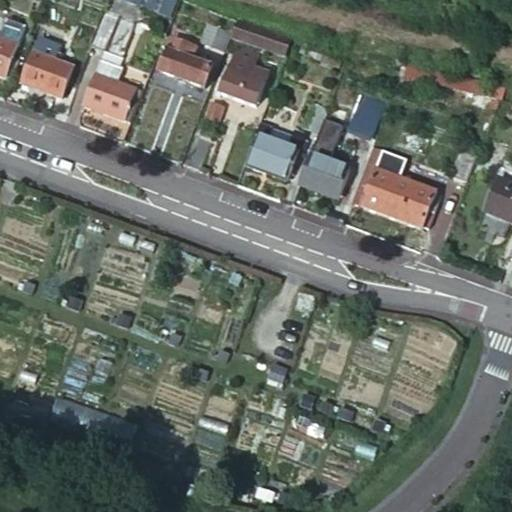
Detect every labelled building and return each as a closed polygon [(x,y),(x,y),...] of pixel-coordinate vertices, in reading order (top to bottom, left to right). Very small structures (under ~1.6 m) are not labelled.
[(170,18),(177,0),(127,0),(127,1),(170,18)] [(123,60),(133,25),(104,14),(91,48),(105,53),(123,60)] [(240,21),(234,38),(260,47),(266,31),(240,21)] [(201,42),(222,50),(228,32),(207,24),(201,42)] [(266,31),(260,47),(286,57),(292,40),(266,31)] [(40,38),(22,85),(62,100),(74,68),(55,61),(61,46),(40,38)] [(166,55),(159,73),(205,89),(213,68),(191,60),(196,48),(171,39),(171,41),(164,39),(159,52),(166,55)] [(0,77),(6,79),(12,82),(18,66),(12,63),(18,48),(0,41),(0,77)] [(339,66),(341,57),(304,45),(301,54),(339,66)] [(238,48),(220,95),(255,108),(268,74),(253,68),(258,56),(238,48)] [(105,53),(101,62),(120,69),(123,60),(105,53)] [(503,84),(405,56),(402,68),(500,96),(503,84)] [(130,125),(142,93),(118,84),(123,70),(120,69),(101,62),(84,107),(130,125)] [(350,130),(371,137),(384,99),(363,92),(350,130)] [(219,123),(223,109),(211,105),(207,119),(219,123)] [(324,120),(300,187),(339,201),(350,169),(330,162),(342,127),(324,120)] [(257,141),(247,168),(287,182),(304,136),(294,132),(293,137),(260,125),(254,140),(257,141)] [(195,137),(184,166),(200,172),(211,144),(195,137)] [(373,147),(367,163),(382,167),(388,152),(373,147)] [(459,150),(450,176),(466,182),(475,156),(459,150)] [(362,209),(376,171),(370,169),(356,207),(362,209)] [(376,171),(362,209),(422,231),(423,228),(428,230),(434,214),(429,212),(431,205),(436,193),(376,171)] [(511,185),(499,180),(485,213),(511,224),(511,185)] [(423,228),(422,231),(450,241),(460,215),(431,205),(429,212),(434,214),(428,230),(423,228)] [(81,407),(76,424),(132,441),(137,424),(81,407)]
